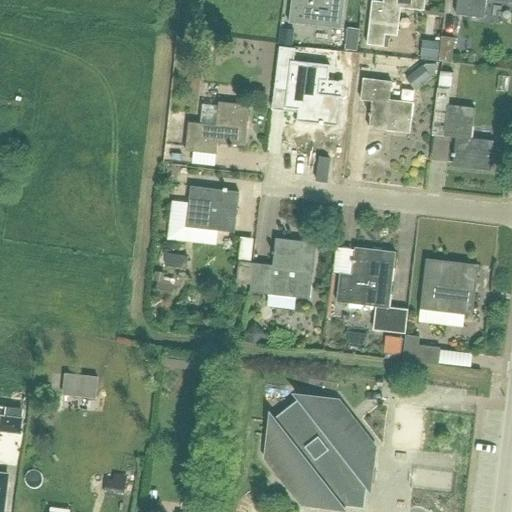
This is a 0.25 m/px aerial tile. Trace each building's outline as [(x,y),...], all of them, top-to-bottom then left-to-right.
[(342,30),(345,0),(292,0),(290,23),(342,30)] [(424,12),(425,0),(384,0),(384,4),(373,2),(367,45),(383,47),(385,35),(398,37),(401,9),(424,12)] [(511,4),(511,0),(458,0),(457,16),(485,20),(487,1),(511,4)] [(451,63),(454,39),(441,38),(439,62),(451,63)] [(202,40),(199,60),(211,62),(214,41),(202,40)] [(440,42),(427,40),(425,59),(438,61),(440,42)] [(280,48),(276,84),(288,86),(285,109),(298,111),(298,113),(297,123),(339,127),(342,97),(319,95),(321,81),(328,82),(330,66),(294,62),(296,49),(280,48)] [(422,66),(412,75),(421,87),(432,78),(422,66)] [(441,72),(439,89),(452,90),(454,73),(441,72)] [(411,134),(414,104),(391,102),(393,84),(365,80),(362,101),(374,103),(372,114),(371,114),(370,117),(372,117),(371,129),(411,134)] [(250,106),(220,103),(220,106),(204,104),(201,124),(190,123),(187,151),(218,154),(219,143),(230,145),(230,147),(233,147),(233,145),(245,147),(250,106)] [(491,172),(495,143),(472,140),(476,109),(449,105),(445,137),(457,138),(454,167),(491,172)] [(235,233),(240,192),(227,191),(228,189),(225,188),(225,191),(189,186),(185,227),(235,233)] [(258,254),(261,235),(247,233),(245,252),(258,254)] [(254,263),(252,285),(251,293),(311,300),(318,244),(277,239),(275,251),(273,251),(273,254),(275,254),(274,266),(254,263)] [(406,335),(408,311),(389,309),(396,253),(356,248),(354,261),(352,261),(352,264),(354,264),(353,276),(341,274),(337,302),(376,307),(374,331),(406,335)] [(168,254),(166,266),(187,269),(189,257),(168,254)] [(252,285),(254,263),(240,261),(237,283),(252,285)] [(476,316),(482,268),(428,261),(422,309),(476,316)] [(439,361),(440,350),(417,347),(418,338),(406,337),(403,357),(439,361)] [(66,374),(64,396),(80,398),(83,376),(66,374)] [(377,452),(337,400),(301,395),(300,400),(274,420),(270,419),(265,456),(305,507),(342,511),(342,507),(365,510),(368,487),(373,488),(377,452)] [(0,432),(22,435),(24,419),(1,416),(0,420),(0,432)] [(116,476),(113,496),(125,498),(128,478),(116,476)]
